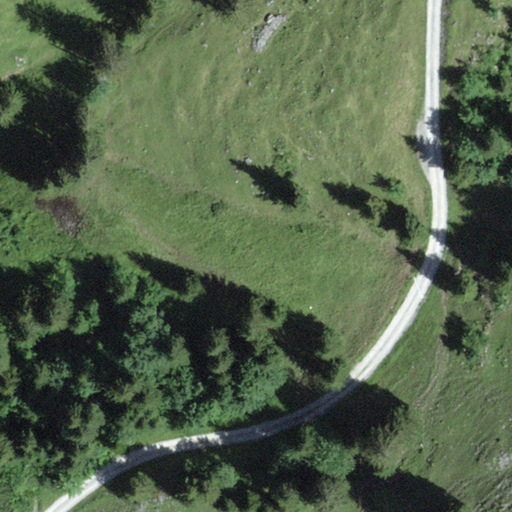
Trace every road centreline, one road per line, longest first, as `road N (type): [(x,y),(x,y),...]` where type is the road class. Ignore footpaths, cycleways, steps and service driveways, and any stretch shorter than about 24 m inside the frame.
road 1 (track): [(444,0),(449,251),(385,373),(289,426),(129,464),(70,511)]
road 2 (track): [(0,96),(138,0)]
